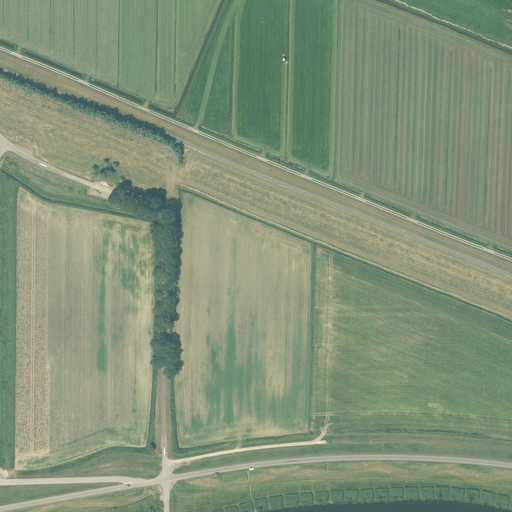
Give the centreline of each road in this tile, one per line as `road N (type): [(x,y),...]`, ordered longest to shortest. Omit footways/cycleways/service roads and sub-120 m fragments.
road 1 (tertiary): [(511,465),(317,459),(165,479)]
road 2 (track): [(466,480),(336,474),(211,491),(165,489)]
road 3 (track): [(511,449),(329,441)]
road 4 (unclassified): [(329,441),(165,462)]
road 5 (unclassified): [(0,509),(132,484)]
road 6 (tertiary): [(132,484),(0,481)]
